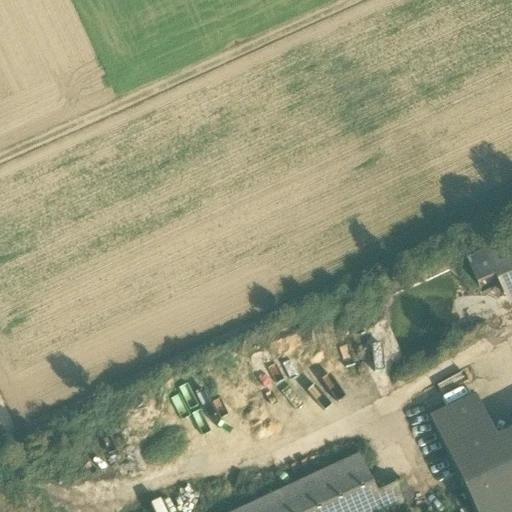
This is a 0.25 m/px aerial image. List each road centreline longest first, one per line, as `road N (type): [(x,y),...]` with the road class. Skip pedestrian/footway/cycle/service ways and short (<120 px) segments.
road 1 (track): [(354,0),(0,160)]
road 2 (track): [(0,404),(17,443),(71,511)]
